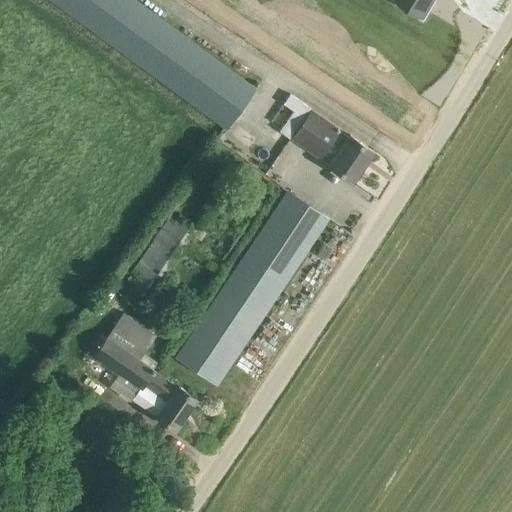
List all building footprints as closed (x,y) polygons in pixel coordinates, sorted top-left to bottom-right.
[(258,88),(137,0),(50,0),(228,129),(258,88)] [(408,0),(427,11),(433,0),(408,0)] [(293,111),(279,131),(289,138),(311,108),(290,94),(283,104),(293,111)] [(339,129),(312,109),(292,138),(320,157),(320,156),(330,163),(328,165),(351,181),(372,150),(350,135),(349,137),(339,130),(339,129)] [(328,218),(288,191),(176,357),(216,384),(328,218)] [(154,240),(131,273),(137,277),(134,282),(124,297),(142,309),(200,229),(174,210),(153,240),(154,240)] [(156,336),(139,325),(123,313),(94,355),(142,389),(145,385),(167,400),(156,416),(175,429),(196,398),(178,385),(177,386),(154,371),(155,370),(140,359),(156,336)]
